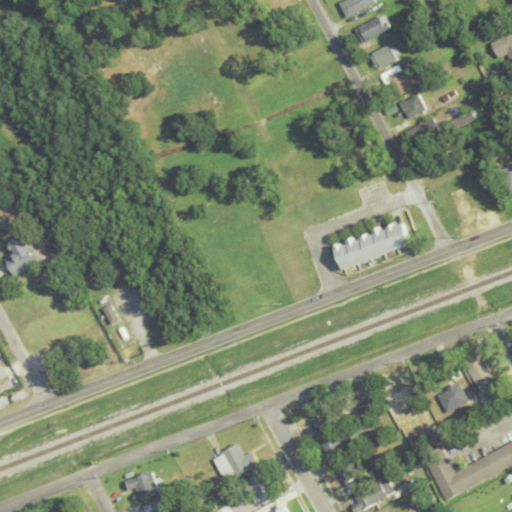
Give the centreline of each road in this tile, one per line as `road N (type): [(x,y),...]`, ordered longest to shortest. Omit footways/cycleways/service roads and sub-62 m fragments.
road 1 (residential): [(0,508),(511,312)]
road 2 (secondary): [(451,250),(0,423)]
road 3 (residential): [(342,291),(180,0)]
road 4 (residential): [(451,250),(312,0)]
road 5 (residential): [(325,511),(267,406)]
